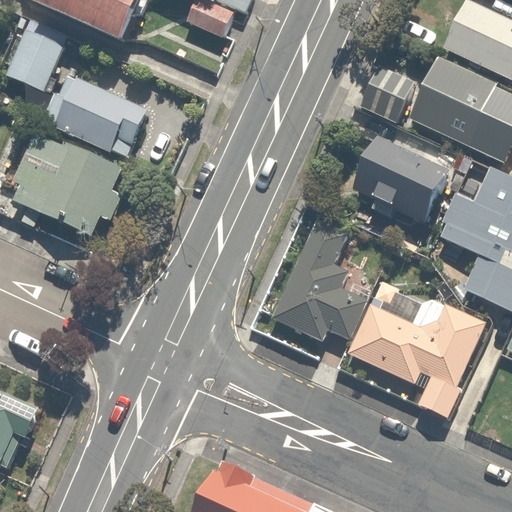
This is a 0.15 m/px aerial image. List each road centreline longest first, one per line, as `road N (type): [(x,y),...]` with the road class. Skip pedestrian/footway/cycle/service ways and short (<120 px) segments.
road 1 (secondary): [(161,362),(328,0)]
road 2 (residential): [(161,362),(483,511)]
road 3 (residential): [(0,288),(161,362)]
road 4 (secondary): [(96,511),(161,362)]
